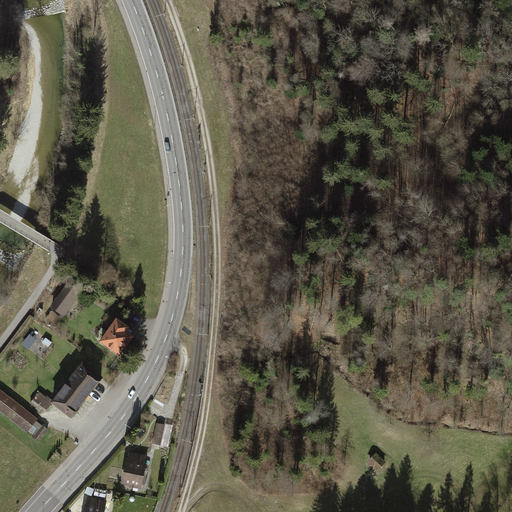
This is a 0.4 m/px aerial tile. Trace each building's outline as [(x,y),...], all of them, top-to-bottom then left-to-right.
[(78,294),(69,288),(53,311),(62,318),(78,294)] [(128,326),(116,318),(99,342),(121,356),(135,336),(126,330),(128,326)] [(24,341),(28,347),(38,341),(34,335),(24,341)] [(104,377),(84,362),(57,400),(77,414),(104,377)] [(0,388),(0,403),(33,428),(40,418),(0,388)] [(36,392),(30,400),(37,405),(42,397),(36,392)] [(52,427),(44,421),(34,434),(42,440),(52,427)] [(166,426),(157,424),(152,444),(161,446),(162,443),(170,445),(174,432),(165,430),(166,426)] [(150,454),(130,449),(121,486),(141,491),(150,454)] [(107,489),(96,486),(94,496),(105,498),(107,489)] [(120,492),(111,490),(109,499),(118,501),(120,492)] [(105,511),(108,501),(87,496),(83,511),(105,511)]
